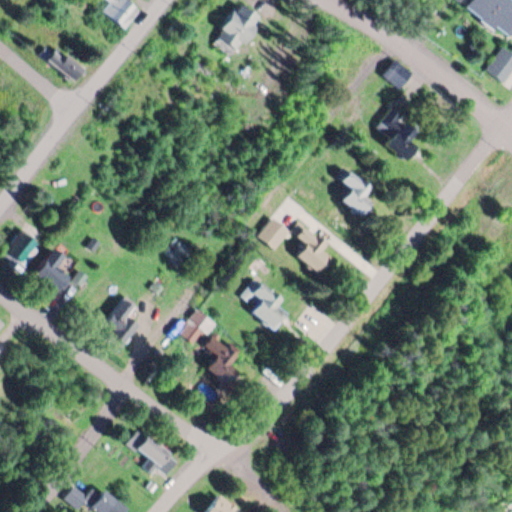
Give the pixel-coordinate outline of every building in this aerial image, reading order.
[(105,0),(107,1),(99,11),(122,28),(137,9),(125,0),(105,0)] [(465,0),(462,3),(504,37),(511,27),(511,3),(508,0),(465,0)] [(239,53),(254,11),(229,2),(214,44),(239,53)] [(506,87),(511,80),(511,56),(499,46),(482,68),(506,87)] [(45,58),(72,80),(81,69),(54,47),(45,58)] [(408,72),(393,61),(381,76),(397,88),(408,72)] [(414,147),(406,139),(414,131),(404,120),(382,141),(399,160),(414,147)] [(338,180),(348,189),(339,200),(359,217),(370,204),(361,196),(368,188),(347,170),(338,180)] [(293,235),(303,243),(294,255),(316,272),(328,256),(319,249),(324,243),(301,225),(293,235)] [(2,252),(21,263),(34,239),(15,228),(2,252)] [(51,263),(60,254),(52,246),(30,271),(52,291),(65,276),(51,263)] [(248,312),(274,328),(284,311),(275,306),(280,296),(253,280),(244,295),(254,301),(248,312)] [(123,314),(132,303),(121,294),(97,325),(120,343),(135,324),(123,314)] [(205,366),(226,385),(237,373),(226,364),(236,352),(213,331),(202,344),(214,355),(205,366)] [(166,472),(177,457),(136,429),(125,444),(166,472)] [(62,497),(75,509),(85,498),(72,486),(62,497)] [(124,511),(109,489),(92,501),(99,511),(124,511)] [(241,511),(219,493),(203,511),(241,511)]
